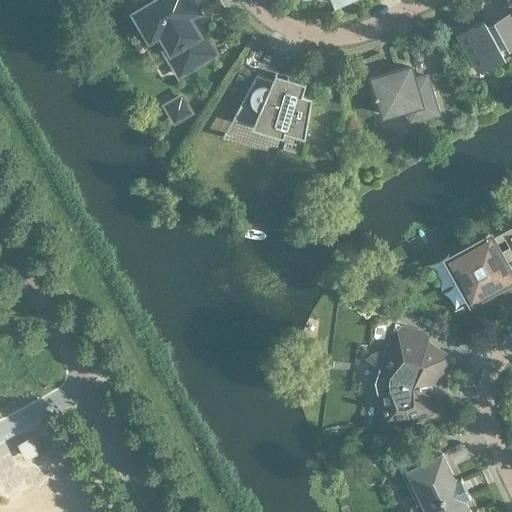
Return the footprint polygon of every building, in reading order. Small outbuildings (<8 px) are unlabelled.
[(188,17),(198,10),(191,0),(155,0),(151,3),(148,0),(128,12),(136,27),(141,24),(150,39),(156,35),(169,57),(167,58),(175,71),(177,70),(179,75),(215,53),(200,27),(195,30),(188,17)] [(508,45),(509,46),(511,44),(511,12),(495,21),(496,22),(487,27),(484,21),(459,35),(470,55),(472,66),(476,66),(478,70),(503,56),(499,50),(508,45)] [(386,76),(385,74),(372,78),(377,94),(374,95),(379,109),(391,116),(401,113),(401,110),(416,105),(420,119),(439,113),(427,76),(414,80),(409,66),(397,70),(397,72),(386,76)] [(305,137),(312,97),(302,94),(306,83),(287,77),(285,84),(257,75),(233,118),(223,137),(224,137),(234,119),(253,124),(252,127),(258,129),(259,126),(274,131),(273,134),(274,134),(277,126),(285,128),(282,136),(284,137),(285,131),(305,137)] [(181,97),(165,107),(175,122),(191,112),(181,97)] [(455,310),(511,278),(511,276),(504,263),(511,258),(511,228),(504,233),(511,247),(500,254),(488,232),(483,235),(486,238),(448,259),(470,300),(454,309),(455,310)] [(426,386),(425,384),(425,383),(434,381),(433,380),(441,368),(439,368),(437,359),(447,357),(447,356),(437,358),(435,349),(437,349),(437,348),(426,341),(426,342),(422,339),(424,335),(426,336),(427,335),(395,324),(385,356),(382,367),(381,368),(380,372),(380,376),(380,380),(381,384),(382,388),(382,387),(383,392),(381,392),(378,393),(381,405),(383,417),(383,421),(399,422),(403,422),(407,421),(411,420),(415,419),(418,417),(418,418),(432,410),(430,406),(428,397),(429,396),(423,393),(425,390),(426,386)] [(30,442),(21,447),(24,452),(28,449),(30,453),(35,451),(30,442)] [(469,511),(464,500),(470,497),(460,477),(455,480),(442,454),(398,465),(415,501),(414,502),(412,503),(411,505),(410,506),(409,508),(409,510),(410,511),(409,511),(469,511)]
